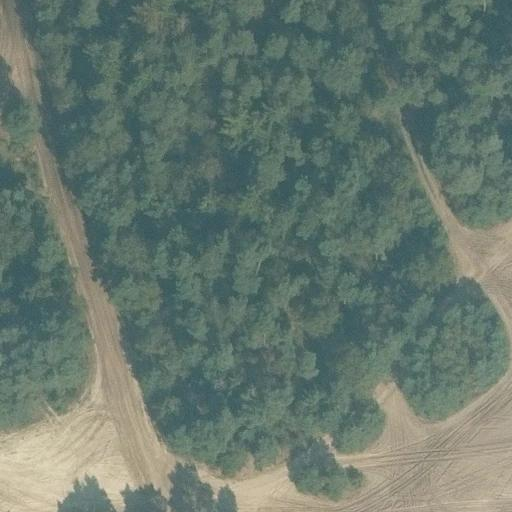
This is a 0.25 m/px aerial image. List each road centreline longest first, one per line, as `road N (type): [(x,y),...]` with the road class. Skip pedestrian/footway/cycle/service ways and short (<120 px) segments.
road 1 (track): [(25,0),(18,6),(165,504)]
road 2 (track): [(511,357),(359,0)]
road 3 (track): [(211,511),(463,456),(511,399)]
road 4 (track): [(0,506),(67,490),(211,510)]
